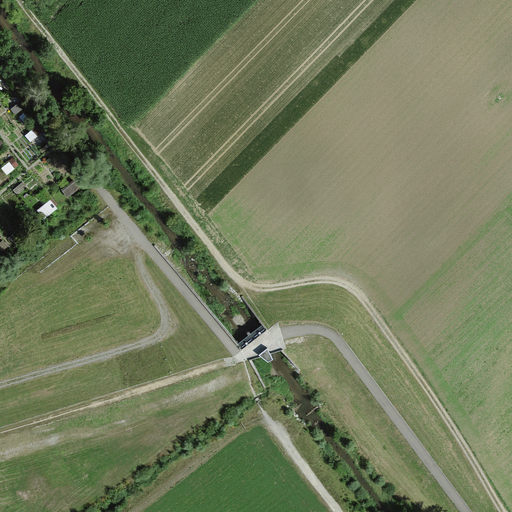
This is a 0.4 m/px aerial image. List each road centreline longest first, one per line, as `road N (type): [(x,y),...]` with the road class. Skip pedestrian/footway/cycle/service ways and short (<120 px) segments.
road 1 (track): [(29,10),(240,282),(268,288),(327,279),(361,297),(505,511)]
road 2 (track): [(135,511),(251,421),(275,425),(341,511)]
road 3 (track): [(141,239),(139,265),(165,310),(157,339),(0,385)]
